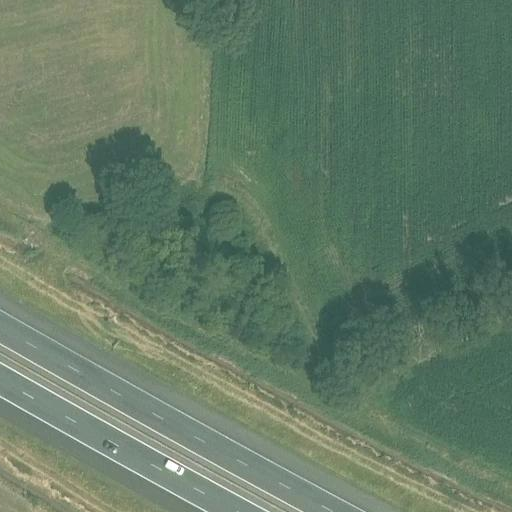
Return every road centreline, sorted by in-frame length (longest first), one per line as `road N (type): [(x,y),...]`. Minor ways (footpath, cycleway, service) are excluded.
road 1 (motorway): [(334,511),(0,328)]
road 2 (motorway): [(0,379),(231,511)]
